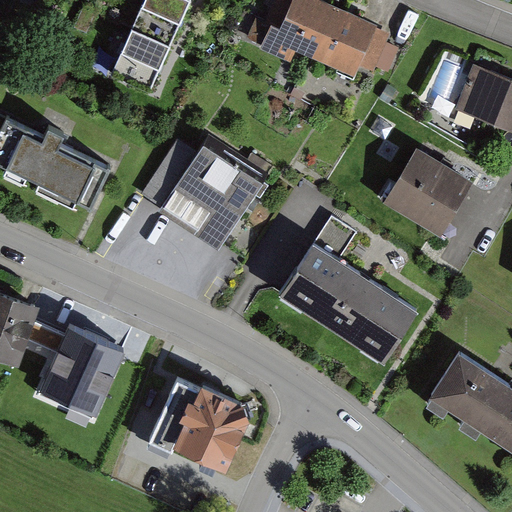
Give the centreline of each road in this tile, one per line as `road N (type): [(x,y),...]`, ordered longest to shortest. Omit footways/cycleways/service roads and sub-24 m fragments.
road 1 (tertiary): [(0,244),(242,353),(314,402)]
road 2 (tertiary): [(314,402),(448,511)]
road 3 (residential): [(314,402),(252,511)]
